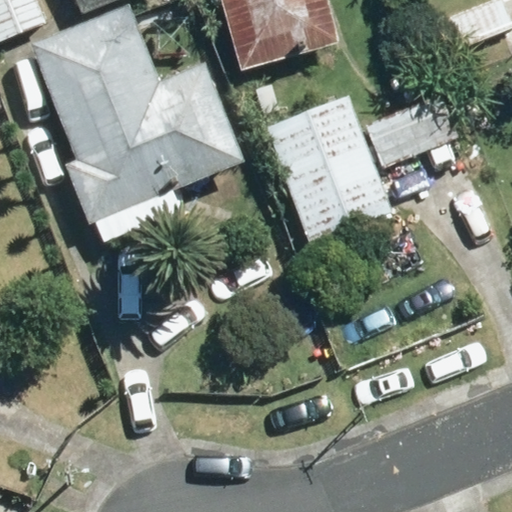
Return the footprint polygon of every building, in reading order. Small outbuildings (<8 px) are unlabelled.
[(0,0),(0,46),(46,26),(33,0),(0,0)] [(70,0),(79,21),(134,0),(70,0)] [(216,0),(238,79),(335,52),(320,0),(216,0)] [(448,25),(460,53),(511,33),(501,4),(448,25)] [(61,174),(85,234),(239,173),(200,75),(155,93),(124,16),(27,54),(73,169),(61,174)] [(364,132),(383,176),(458,145),(440,101),(364,132)] [(346,104),(264,134),(308,249),(389,219),(346,104)]
